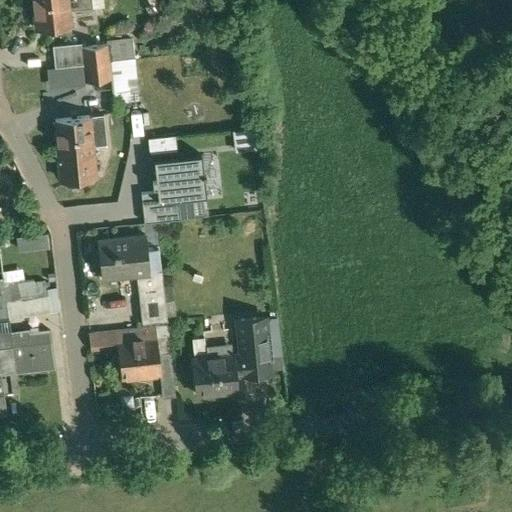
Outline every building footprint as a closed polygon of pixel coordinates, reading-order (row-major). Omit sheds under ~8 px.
[(34,0),(37,27),(71,24),(70,9),(93,6),(92,0),(34,0)] [(108,44),(82,46),(83,50),(84,64),(110,61),(108,44)] [(83,50),(55,53),(56,66),(84,64),(83,50)] [(110,61),(84,64),(86,81),(112,78),(110,61)] [(137,83),(112,85),(114,101),(139,98),(137,83)] [(104,113),(56,118),(60,156),(61,156),(63,176),(96,172),(94,153),(93,144),(108,143),(104,113)] [(158,189),(158,194),(177,193),(204,190),(200,151),(155,155),(158,189)] [(179,216),(177,193),(158,194),(158,189),(142,190),(144,218),(179,216)] [(13,237),(15,249),(45,245),(43,232),(13,237)] [(146,234),(98,239),(102,278),(137,274),(150,272),(150,271),(146,234)] [(162,270),(150,271),(150,272),(137,274),(139,289),(164,287),(162,270)] [(18,282),(5,284),(7,296),(7,300),(20,297),(18,282)] [(164,287),(139,289),(143,322),(168,319),(164,287)] [(48,289),(33,291),(33,295),(20,297),(7,300),(10,318),(52,310),(48,289)] [(0,296),(0,319),(10,318),(7,300),(7,296),(0,296)] [(242,353),(193,358),(196,393),(238,389),(237,374),(272,371),(271,370),(266,318),(266,317),(238,320),(242,353)] [(278,317),(266,318),(271,370),(284,368),(278,317)] [(168,324),(90,333),(91,345),(117,342),(122,376),(160,372),(162,372),(159,353),(171,352),(168,324)] [(50,330),(30,332),(30,331),(12,333),(17,371),(56,366),(50,330)] [(0,333),(0,412),(5,412),(0,373),(17,371),(12,333),(11,332),(0,333)] [(171,352),(159,353),(162,372),(160,372),(163,397),(176,396),(171,352)]
